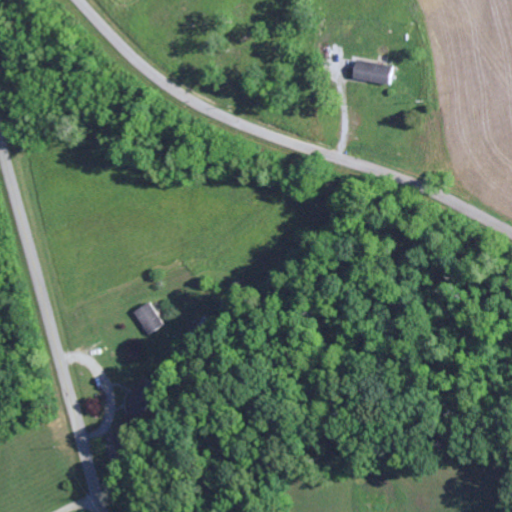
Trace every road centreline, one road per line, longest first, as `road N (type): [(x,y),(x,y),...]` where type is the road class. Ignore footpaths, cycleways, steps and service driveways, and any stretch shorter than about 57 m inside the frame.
road 1 (residential): [(511,231),(411,181),(209,108),(139,62),(79,0)]
road 2 (secondary): [(103,511),(0,144)]
